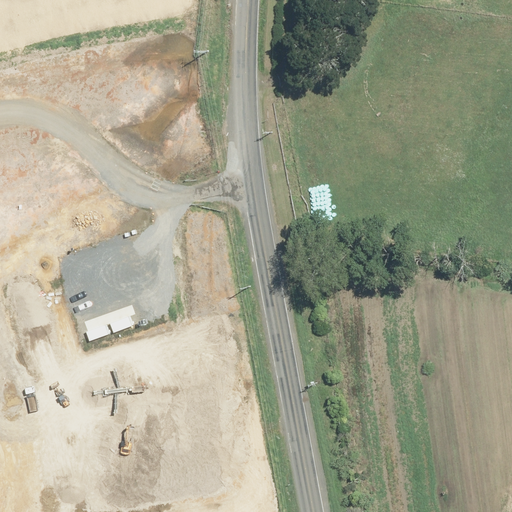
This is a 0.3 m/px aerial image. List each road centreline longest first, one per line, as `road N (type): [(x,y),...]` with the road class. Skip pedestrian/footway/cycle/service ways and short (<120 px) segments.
road 1 (tertiary): [(308,502),(241,134),(249,63)]
road 2 (residential): [(43,511),(0,252)]
road 3 (tertiary): [(249,63),(0,127)]
